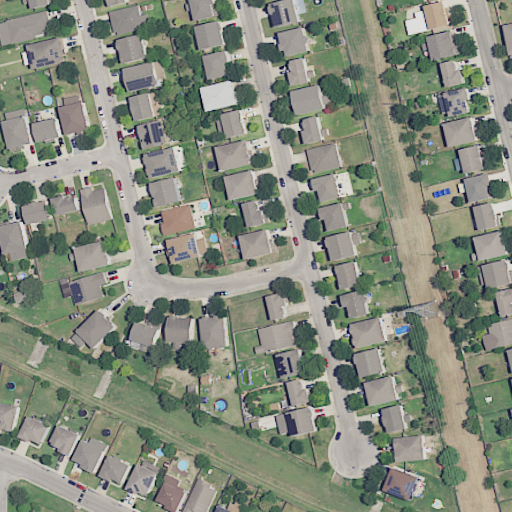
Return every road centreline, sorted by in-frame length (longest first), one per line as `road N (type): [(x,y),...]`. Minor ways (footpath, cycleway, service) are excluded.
road 1 (residential): [(245,0),(355,456)]
road 2 (residential): [(80,0),(148,284)]
road 3 (residential): [(148,284),(214,288),(309,267)]
road 4 (residential): [(474,0),(511,152)]
road 5 (residential): [(0,459),(113,511)]
road 6 (residential): [(0,181),(118,154)]
